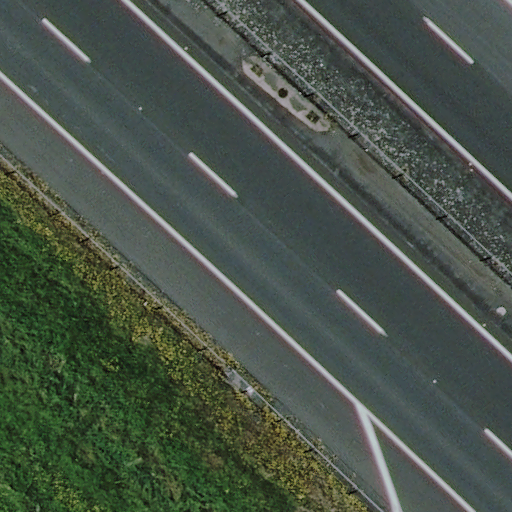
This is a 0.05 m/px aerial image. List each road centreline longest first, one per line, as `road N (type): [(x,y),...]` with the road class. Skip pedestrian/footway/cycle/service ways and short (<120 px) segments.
road 1 (motorway): [(511,448),(0,0)]
road 2 (motorway): [(405,0),(511,101)]
